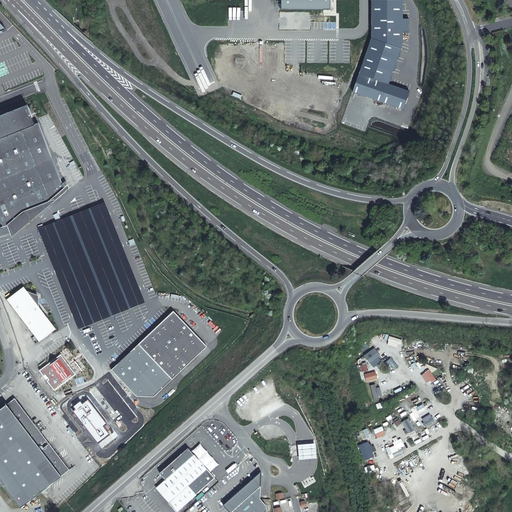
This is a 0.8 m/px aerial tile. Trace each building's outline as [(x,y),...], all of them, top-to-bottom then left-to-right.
[(328,0),(281,0),(281,10),(328,9),(328,0)] [(400,0),(394,0),(370,0),(370,38),(351,92),(403,109),(409,92),(387,84),(400,49),(402,44),(401,32),(408,31),(408,19),(401,19),(400,0)] [(0,227),(5,226),(8,225),(11,224),(15,223),(18,221),(21,225),(35,213),(36,215),(50,204),(49,203),(65,189),(38,123),(34,125),(27,105),(0,115),(0,227)] [(37,227),(39,233),(49,230),(48,224),(37,227)] [(8,300),(7,300),(8,300),(39,341),(40,341),(46,336),(56,329),(36,303),(24,287),(8,300)] [(172,311),(137,344),(171,380),(206,346),(172,311)] [(398,348),(401,340),(389,336),(386,344),(398,348)] [(171,380),(137,344),(111,370),(136,396),(154,397),(171,380)] [(371,367),(382,361),(374,348),(363,354),(371,367)] [(61,354),(40,370),(55,390),(76,374),(61,354)] [(393,369),(397,365),(390,357),(386,361),(393,369)] [(77,358),(70,365),(79,374),(86,367),(77,358)] [(420,374),(426,384),(435,378),(429,369),(420,374)] [(375,371),(363,374),(365,382),(377,379),(375,371)] [(74,379),(77,386),(84,383),(82,376),(74,379)] [(401,381),(388,386),(390,393),(403,388),(401,381)] [(379,387),(376,388),(375,384),(369,385),(373,399),(382,397),(379,387)] [(15,398),(0,410),(0,479),(21,507),(70,470),(15,398)] [(76,409),(73,411),(98,443),(110,433),(104,425),(107,423),(88,399),(83,403),(81,401),(74,406),(76,409)] [(413,420),(419,417),(415,411),(409,413),(413,420)] [(420,420),(425,427),(434,420),(429,413),(420,420)] [(401,422),(407,433),(414,429),(408,418),(401,422)] [(104,425),(110,433),(113,430),(107,423),(104,425)] [(373,429),(376,438),(385,435),(382,426),(373,429)] [(418,433),(409,439),(414,446),(423,440),(418,433)] [(400,438),(392,442),(395,449),(403,446),(400,438)] [(357,446),(361,459),(373,455),(368,443),(357,446)] [(313,444),(296,446),(298,461),(315,459),(313,444)] [(187,487),(207,469),(206,468),(201,463),(196,457),(188,448),(159,473),(164,478),(155,486),(154,486),(155,486),(169,502),(168,502),(177,511),(195,496),(187,487)] [(391,452),(393,456),(403,453),(401,448),(391,452)] [(232,465),(224,470),(226,473),(234,467),(232,465)] [(213,477),(207,469),(187,487),(195,496),(214,478),(213,477)] [(262,470),(225,503),(231,511),(264,511),(268,509),(267,504),(261,497),(262,470)] [(197,500),(203,494),(200,491),(194,497),(197,500)]
